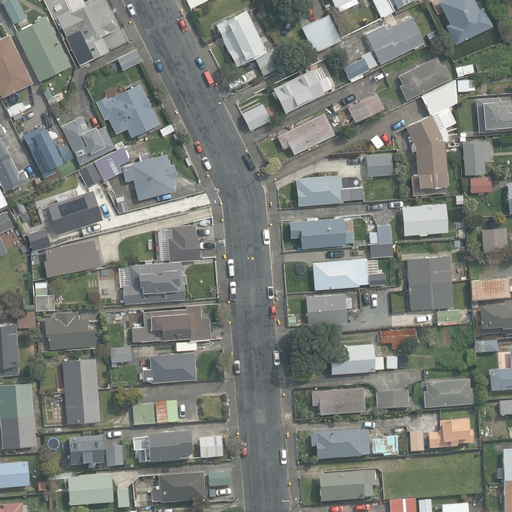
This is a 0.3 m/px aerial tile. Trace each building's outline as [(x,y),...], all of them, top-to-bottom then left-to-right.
[(14,24),(26,18),(17,0),(6,0),(2,2),(14,24)] [(71,36),(77,47),(115,29),(101,0),(94,0),(70,12),(69,10),(55,17),(60,29),(62,28),(67,38),(71,36)] [(337,6),(339,11),(358,2),(356,0),(331,0),(335,7),(337,6)] [(372,0),(381,16),(394,10),(389,0),(372,0)] [(422,0),(416,3),(421,11),(428,8),(423,0),(422,0)] [(446,25),(455,44),(492,26),(482,7),(479,9),(474,0),(442,0),(439,2),(450,23),(446,25)] [(255,58),(263,76),(283,67),(274,48),(267,52),(263,44),(267,42),(265,36),(260,38),(247,10),(216,23),(229,53),(230,53),(236,67),(255,58)] [(314,53),(341,40),(328,14),(301,27),(314,53)] [(16,31),(40,81),(70,66),(67,59),(68,58),(66,54),(65,55),(54,33),(56,33),(52,25),(51,26),(46,16),(45,17),(44,15),(34,20),(35,22),(16,31)] [(365,33),(380,63),(423,41),(411,16),(385,29),(383,24),(365,33)] [(0,38),(0,92),(2,97),(32,82),(9,34),(0,38)] [(72,52),(78,64),(94,55),(94,54),(110,46),(105,37),(89,45),(88,44),(72,52)] [(117,58),(123,69),(141,60),(136,49),(117,58)] [(343,67),(348,79),(369,69),(368,68),(376,64),(370,51),(361,55),(362,58),(343,67)] [(400,85),(406,99),(450,78),(444,64),(441,65),(437,57),(399,75),(403,84),(400,85)] [(462,66),(463,74),(474,72),(472,64),(462,66)] [(273,88),(285,112),(324,92),(324,91),(331,87),(326,77),(318,81),(312,68),(273,88)] [(328,75),(331,83),(340,80),(337,71),(328,75)] [(412,195),(445,193),(447,185),(444,142),(447,141),(446,132),(444,127),(439,130),(431,115),(456,102),(454,79),(421,96),(429,114),(405,127),(412,142),(410,144),(411,153),(414,153),(416,173),(410,174),(412,195)] [(457,91),(468,91),(468,79),(456,80),(457,91)] [(159,124),(140,83),(107,99),(106,96),(95,102),(104,120),(108,118),(116,134),(127,128),(131,137),(159,124)] [(42,89),(48,101),(54,98),(48,86),(42,89)] [(347,107),(355,122),(384,108),(376,93),(347,107)] [(476,98),(478,132),(511,129),(511,106),(510,106),(509,100),(500,100),(499,97),(476,98)] [(7,108),(11,116),(25,109),(21,101),(7,108)] [(242,113),(249,129),(270,119),(262,103),(242,113)] [(289,145),(294,154),(334,134),(324,112),(277,135),(283,148),(289,145)] [(61,127),(80,165),(116,147),(105,125),(97,129),(96,126),(89,130),(82,116),(61,127)] [(17,172),(0,137),(5,135),(0,124),(0,182),(4,191),(28,180),(22,169),(17,172)] [(46,132),(43,125),(23,135),(44,178),(55,173),(53,167),(71,158),(65,144),(58,147),(53,138),(58,135),(51,130),(46,132)] [(163,136),(174,131),(171,125),(160,130),(163,136)] [(78,169),(86,187),(103,178),(104,180),(122,172),(119,165),(129,160),(123,147),(78,169)] [(133,179),(138,199),(176,189),(173,178),(177,177),(174,164),(171,165),(168,153),(131,162),(132,164),(122,166),(125,181),(133,179)] [(363,170),(380,168),(378,154),(361,156),(363,170)] [(296,178),(298,205),(343,202),(343,200),(363,198),(362,186),(341,188),(340,174),(296,178)] [(469,178),(470,193),(491,191),(489,176),(469,178)] [(384,187),(385,200),(401,198),(400,182),(391,182),(391,186),(384,187)] [(65,227),(70,240),(95,234),(92,223),(102,219),(92,190),(57,201),(58,204),(50,207),(53,215),(55,215),(60,229),(65,227)] [(418,234),(419,235),(426,235),(426,233),(447,231),(445,203),(402,206),(404,235),(418,234)] [(0,255),(8,251),(0,236),(0,232),(14,226),(6,211),(0,213),(0,255)] [(301,236),(301,247),(346,244),(346,242),(354,241),(354,230),(352,230),(352,217),(289,221),(290,237),(301,236)] [(478,219),(469,220),(470,228),(478,228),(478,219)] [(190,221),(165,223),(166,238),(164,239),(165,259),(192,257),(190,221)] [(391,242),(390,225),(377,226),(378,244),(391,242)] [(482,228),(483,252),(507,250),(505,227),(482,228)] [(32,251),(50,245),(44,228),(27,233),(32,251)] [(377,232),(368,233),(369,243),(377,242),(377,232)] [(96,239),(45,250),(47,261),(44,261),(47,278),(101,267),(96,239)] [(371,257),(392,256),(392,244),(370,245),(371,257)] [(196,256),(197,266),(216,264),(215,254),(196,256)] [(406,258),(410,309),(452,306),(449,255),(406,258)] [(312,262),(314,289),(359,286),(358,283),(367,282),(367,284),(376,283),(374,262),(367,262),(366,258),(312,262)] [(121,283),(123,304),(186,299),(184,284),(186,284),(185,274),(182,274),(180,261),(128,265),(129,283),(121,283)] [(511,285),(509,286),(508,278),(470,280),(471,299),(509,297),(509,291),(511,291),(511,285)] [(35,282),(36,295),(47,294),(47,281),(35,282)] [(306,294),(308,325),(347,322),(345,291),(306,294)] [(131,328),(133,341),(189,337),(189,341),(211,339),(209,316),(201,317),(200,304),(185,305),(185,308),(143,312),(144,327),(131,328)] [(436,310),(437,322),(460,320),(459,308),(436,310)] [(511,313),(506,314),(505,308),(478,310),(480,336),(506,334),(506,336),(511,335),(511,313)] [(17,312),(18,328),(35,326),(34,311),(17,312)] [(49,336),(50,349),(95,345),(94,327),(89,328),(88,318),(80,318),(79,315),(78,312),(56,314),(56,316),(44,317),(46,336),(49,336)] [(0,375),(18,374),(18,365),(19,365),(16,323),(0,323),(0,375)] [(406,348),(406,341),(416,340),(415,328),(380,330),(381,349),(389,348),(388,342),(391,342),(392,349),(406,348)] [(475,342),(477,354),(499,351),(497,340),(475,342)] [(329,346),(331,373),(375,370),(375,368),(383,368),(383,356),(373,357),(372,343),(329,346)] [(110,347),(111,362),(131,361),(130,345),(110,347)] [(489,370),(491,391),(511,389),(511,348),(509,349),(510,369),(489,370)] [(151,380),(151,382),(196,379),(194,351),(150,355),(151,369),(142,369),(143,381),(151,380)] [(386,356),(386,368),(397,368),(397,356),(386,356)] [(62,360),(66,423),(100,421),(96,358),(62,360)] [(292,366),(293,378),(314,376),(313,364),(292,366)] [(115,365),(117,385),(131,384),(130,369),(125,369),(125,365),(115,365)] [(423,393),(424,408),(474,405),(473,389),(469,389),(469,379),(425,383),(426,392),(423,393)] [(10,448),(10,453),(17,452),(16,447),(36,445),(32,382),(0,384),(0,417),(2,448),(10,448)] [(320,406),(320,416),(364,412),(363,389),(312,393),(313,407),(320,406)] [(375,393),(377,409),(409,407),(407,391),(375,393)] [(155,403),(157,424),(178,422),(176,401),(155,403)] [(511,401),(499,402),(500,415),(511,414),(511,401)] [(132,405),(134,426),(155,424),(153,404),(132,405)] [(427,434),(428,449),(443,448),(442,445),(450,445),(450,447),(457,447),(457,444),(473,443),(472,430),(469,430),(468,420),(439,422),(439,428),(436,433),(427,434)] [(316,447),(317,461),(362,457),(361,454),(370,454),(368,435),(372,434),(371,429),(360,430),(360,429),(329,431),(329,429),(323,429),(323,432),(310,433),(311,447),(316,447)] [(409,432),(410,451),(423,451),(422,432),(409,432)] [(167,435),(167,433),(162,433),(162,435),(147,436),(147,438),(132,439),(133,451),(138,451),(139,463),(148,462),(149,464),(179,462),(179,460),(191,459),(189,433),(167,435)] [(88,464),(88,469),(95,468),(95,464),(104,463),(102,436),(100,436),(68,439),(70,465),(88,464)] [(199,438),(201,459),(223,457),(221,436),(199,438)] [(398,455),(397,436),(383,437),(383,440),(372,440),(373,455),(383,454),(383,456),(398,455)] [(106,447),(107,466),(124,465),(122,446),(106,447)] [(511,511),(511,450),(503,451),(503,460),(503,469),(502,470),(498,470),(498,479),(503,479),(503,483),(504,511),(511,511)] [(382,458),(383,470),(406,468),(405,456),(382,458)] [(0,489),(30,486),(27,462),(0,464),(0,489)] [(161,501),(161,503),(205,500),(203,472),(158,476),(160,490),(150,490),(151,502),(161,501)] [(209,473),(210,487),(230,485),(230,472),(209,473)] [(318,475),(320,503),(364,499),(364,497),(372,496),(371,486),(378,485),(378,480),(374,481),(374,472),(362,473),(362,472),(318,475)] [(67,478),(70,506),(113,503),(111,475),(67,478)] [(117,490),(118,508),(129,507),(128,489),(117,490)] [(389,500),(390,511),(416,511),(415,498),(389,500)] [(418,501),(418,511),(431,511),(430,500),(418,501)] [(0,511),(26,511),(26,505),(22,505),(22,503),(0,504),(0,511)]
